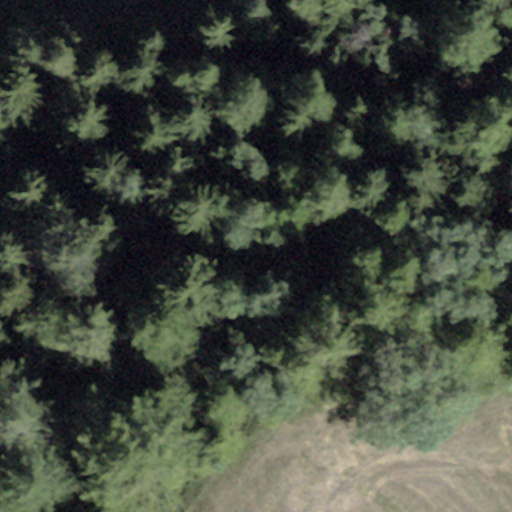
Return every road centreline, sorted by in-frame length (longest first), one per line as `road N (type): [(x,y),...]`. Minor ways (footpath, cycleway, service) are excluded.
road 1 (track): [(0,338),(52,244),(146,172)]
road 2 (track): [(196,0),(146,172)]
